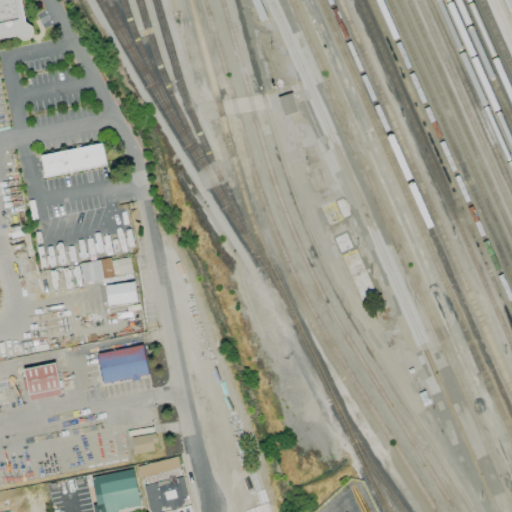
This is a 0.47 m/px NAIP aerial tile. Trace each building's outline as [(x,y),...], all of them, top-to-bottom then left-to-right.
[(277,96),(282,115),(296,112),(292,93),(277,96)] [(40,155),(44,177),(105,166),(101,144),(40,155)] [(82,281),(131,274),(129,257),(79,263),(82,281)] [(105,305),(135,303),(134,283),(104,285),(105,305)] [(100,383),(146,377),(142,346),(96,352),(100,383)] [(60,394),(53,363),(22,369),(28,401),(60,394)] [(154,451),(153,434),(131,436),(133,453),(154,451)] [(136,465),(138,477),(179,470),(177,458),(136,465)] [(117,511),(139,508),(132,469),(90,477),(95,505),(92,506),(92,511),(117,511)] [(188,504),(181,473),(159,478),(160,482),(145,485),(144,478),(141,478),(148,510),(161,507),(161,510),(188,504)]
